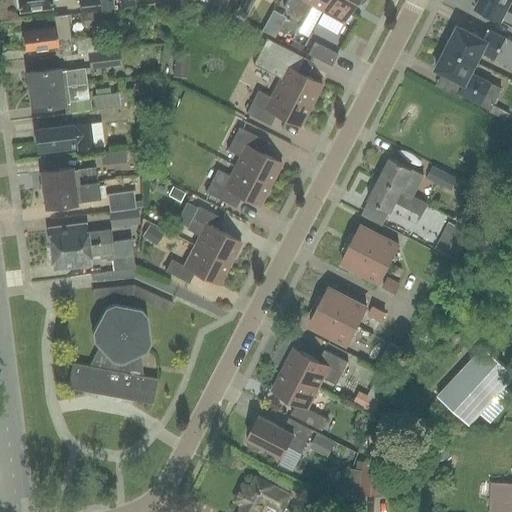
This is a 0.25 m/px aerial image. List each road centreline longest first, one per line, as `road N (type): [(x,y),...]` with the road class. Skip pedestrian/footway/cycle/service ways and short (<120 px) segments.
road 1 (residential): [(130,511),(179,464),(415,0)]
road 2 (tertiary): [(15,511),(0,384)]
